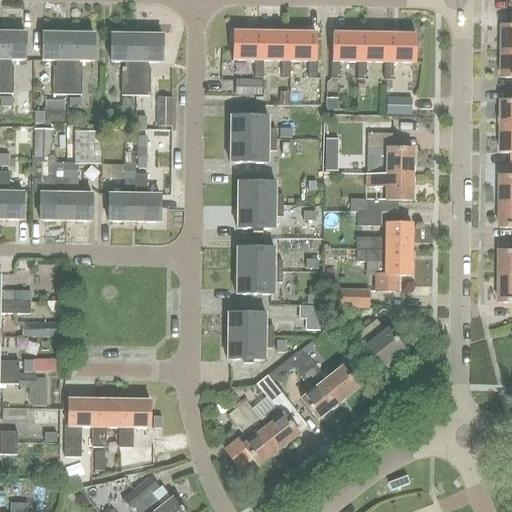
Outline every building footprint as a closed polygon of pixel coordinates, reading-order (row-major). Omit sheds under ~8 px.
[(511,27),(501,27),(501,53),(511,53),(511,27)] [(0,96),(11,97),(12,67),(10,67),(10,62),(24,62),(24,35),(0,34),(0,96)] [(231,34),(231,62),(254,62),(254,79),(263,79),(263,62),(259,62),(259,34),(231,34)] [(259,34),(259,62),(263,62),(263,63),(280,63),(280,80),(289,80),(289,63),(289,62),(286,62),(287,35),(259,34)] [(67,97),(68,35),(42,35),(42,62),(55,62),(55,67),(53,67),(53,97),(67,97)] [(93,36),(68,35),(67,97),(81,98),(81,68),(79,68),(79,63),(93,63),(93,36)] [(286,36),(286,62),(289,62),(289,63),(307,63),(306,80),(315,80),(316,64),(314,63),(315,35),(287,35),(286,36)] [(122,68),(121,98),(135,99),(136,36),(110,36),(110,63),(124,63),(124,68),(122,68)] [(135,99),(149,99),(149,69),(147,69),(147,64),(161,64),(161,37),(136,36),(135,99)] [(329,64),(328,81),(337,81),(338,64),(355,65),(355,64),(358,64),(359,37),(359,36),(331,36),(330,64),(329,64)] [(355,65),(355,81),(364,82),(364,65),(381,65),(381,64),(386,64),(386,37),(359,36),(358,64),(355,64),(355,65)] [(381,65),(381,82),(390,82),(390,65),(414,66),(414,37),(386,37),(386,64),(381,64),(381,65)] [(511,53),(501,53),(501,78),(511,78),(511,53)] [(261,97),(261,81),(235,81),(234,96),(261,97)] [(410,116),(411,99),(386,99),(385,116),(410,116)] [(511,102),(501,102),(500,128),(511,128),(511,102)] [(230,141),(275,142),(275,131),(267,131),(267,119),(230,119),(230,141)] [(511,128),(500,128),(500,154),(511,154),(511,166),(511,128)] [(32,185),(50,185),(50,131),(32,131),(32,185)] [(99,165),(99,133),(83,133),(83,165),(99,165)] [(392,136),(366,135),(366,176),(410,177),(411,152),(391,152),(392,136)] [(275,153),(275,142),(230,141),(230,164),(266,165),(267,153),(275,153)] [(64,223),(65,165),(56,164),(55,195),(40,195),(39,222),(64,223)] [(78,165),(65,165),(64,223),(90,223),(90,196),(77,196),(78,165)] [(134,175),(134,165),(123,165),(123,181),(134,182),(134,175)] [(511,203),(511,166),(511,178),(499,177),(499,203),(511,203)] [(9,173),(0,172),(0,220),(22,221),(22,194),(9,194),(9,173)] [(134,196),(133,223),(159,224),(159,196),(146,196),(146,175),(134,175),(134,182),(134,196)] [(356,214),(381,214),(396,214),(396,203),(410,203),(410,177),(366,176),(366,178),(365,178),(364,201),(349,201),(349,214),(356,214)] [(237,207),(282,208),(282,197),(274,197),(274,185),(238,184),(237,207)] [(107,223),(133,223),(134,196),(108,196),(107,223)] [(511,203),(499,203),(499,229),(511,228),(511,203)] [(281,219),(282,208),(237,207),(237,230),(274,231),(274,219),(281,219)] [(381,214),(356,214),(356,228),(381,228),(381,214)] [(288,226),(287,249),(314,250),(314,227),(288,226)] [(385,227),(384,239),(356,239),(356,256),(363,257),(363,246),(376,247),(376,251),(410,252),(411,227),(385,227)] [(356,263),(384,264),(384,276),(375,276),(374,293),(396,294),(396,278),(410,278),(410,252),(376,251),(376,247),(363,246),(363,257),(356,256),(356,263)] [(236,273),(280,274),(280,262),(273,262),(273,251),(236,250),(236,273)] [(511,252),(499,252),(498,278),(511,278),(511,252)] [(280,274),(236,273),(235,296),(272,297),(272,284),(280,284),(280,274)] [(511,303),(511,278),(498,278),(498,304),(511,303)] [(30,292),(0,291),(0,303),(29,304),(30,292)] [(369,310),(369,291),(335,291),(335,309),(369,310)] [(0,315),(29,316),(29,304),(0,303),(0,315)] [(321,329),(320,304),(305,305),(307,330),(321,329)] [(264,316),(227,315),(227,338),(271,339),(272,328),(264,328),(264,316)] [(376,374),(377,372),(380,376),(391,368),(388,364),(402,352),(385,331),(383,333),(374,321),(356,336),(357,337),(351,342),(357,349),(363,344),(366,347),(358,353),(376,374)] [(62,337),(62,324),(21,325),(21,337),(62,337)] [(227,338),(226,361),(263,361),(263,350),(271,350),(271,339),(227,338)] [(320,375),(313,365),(305,372),(297,361),(299,359),(295,354),(286,361),(292,369),(310,392),(300,400),(317,421),(336,405),(315,379),(320,375)] [(297,361),(305,372),(313,365),(304,355),(299,359),(297,361)] [(292,369),(286,361),(272,372),(278,380),(292,369)] [(0,374),(17,375),(18,363),(0,362),(0,374)] [(340,369),(330,377),(326,371),(320,375),(315,379),(336,405),(356,390),(340,369)] [(17,375),(0,374),(0,385),(17,386),(17,375)] [(254,386),(274,410),(264,418),(264,419),(261,422),(257,426),(277,452),(297,436),(282,418),(291,411),(271,386),(273,385),(267,377),(265,378),(254,386)] [(94,402),(67,401),(67,428),(65,428),(64,458),(79,458),(80,428),(91,428),(94,428),(94,402)] [(120,428),(121,402),(94,402),(94,428),(91,428),(91,448),(105,448),(105,428),(119,428),(120,428)] [(148,402),(121,402),(120,428),(119,428),(118,448),(132,449),(132,429),(147,429),(148,402)] [(245,402),(227,417),(242,437),(223,451),(238,471),(251,460),(257,468),(277,452),(257,426),(261,422),(245,402)] [(0,444),(16,445),(17,433),(0,432),(0,444)] [(16,445),(0,444),(0,456),(16,456),(16,445)] [(133,492),(142,504),(148,511),(182,511),(172,499),(162,507),(152,495),(159,489),(150,479),(133,492)] [(148,511),(133,492),(122,501),(130,511),(131,510),(132,511),(148,511)] [(9,511),(26,511),(26,504),(10,503),(9,511)]
